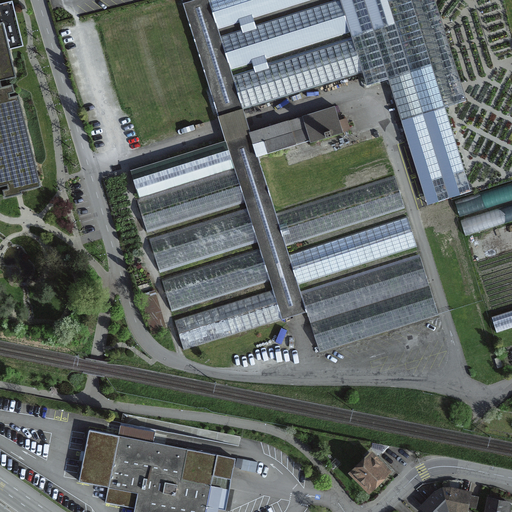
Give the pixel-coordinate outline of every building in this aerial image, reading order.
[(194,0),(182,4),(218,118),(243,110),(362,73),(366,86),(387,79),(426,203),(471,190),(445,106),(465,99),(434,0),(194,0)] [(9,51),(24,48),(14,2),(0,4),(0,10),(3,26),(9,51)] [(0,82),(16,77),(9,51),(3,26),(0,26),(0,186),(6,185),(7,188),(2,190),(4,198),(19,194),(22,194),(21,191),(40,187),(18,95),(9,97),(9,94),(14,93),(12,84),(2,87),(0,82)] [(338,106),(288,122),(296,146),(309,142),(310,145),(344,134),(344,133),(351,130),(346,115),(341,116),(338,106)] [(285,244),(275,214),(259,158),(251,134),(246,122),(243,110),(218,118),(222,130),(225,141),(234,169),(235,171),(244,202),(247,212),(256,240),(259,250),(269,280),(272,290),(281,320),(306,312),(300,294),(297,284),(288,254),(285,244)] [(251,134),(259,158),(296,146),(288,122),(251,134)] [(234,169),(225,141),(130,171),(138,198),(234,169)] [(244,202),(235,171),(136,202),(146,233),(244,202)] [(394,177),(275,214),(285,244),(404,207),(394,177)] [(459,218),(511,200),(511,182),(454,201),(459,218)] [(511,204),(461,221),(465,237),(511,221),(511,204)] [(256,240),(247,212),(149,242),(158,271),(256,240)] [(407,217),(288,254),(297,284),(416,247),(407,217)] [(269,280),(259,250),(161,281),(170,311),(269,280)] [(420,257),(300,294),(306,312),(319,353),(438,316),(420,257)] [(281,320),(272,290),(173,320),(183,351),(281,320)] [(140,299),(151,333),(166,329),(156,294),(140,299)] [(511,310),(491,317),(497,334),(511,329),(511,310)] [(495,358),(498,368),(503,366),(500,356),(495,358)] [(152,443),(154,433),(120,426),(118,436),(91,431),(81,481),(137,493),(133,511),(204,511),(213,473),(231,476),(234,459),(152,443)] [(371,446),(347,469),(369,491),(392,467),(382,457),(371,446)] [(451,484),(442,485),(449,510),(455,511),(454,511),(467,511),(469,506),(477,508),(479,495),(471,494),(472,489),(451,484)] [(434,489),(419,505),(426,511),(447,511),(449,510),(442,485),(434,489)] [(508,511),(509,510),(511,510),(511,503),(511,502),(510,502),(510,499),(487,494),(483,511),(508,511)]
